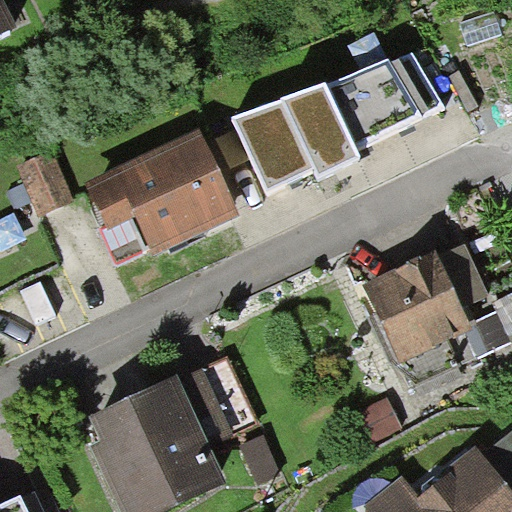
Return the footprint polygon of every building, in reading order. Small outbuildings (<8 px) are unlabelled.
[(0,0),(0,30),(14,23),(1,0),(0,0)] [(411,53),(237,118),(269,189),(315,170),(317,176),(349,162),(362,156),(358,146),(444,107),(411,53)] [(201,140),(95,191),(135,273),(241,222),(201,140)] [(58,151),(26,165),(48,214),(80,200),(58,151)] [(439,252),(364,287),(398,362),(474,327),(464,305),(487,294),(465,246),(442,257),(439,252)] [(181,382),(81,430),(120,511),(176,511),(231,486),(181,382)] [(511,433),(483,456),(509,490),(511,492),(511,433)] [(405,479),(366,509),(368,511),(511,511),(511,492),(509,490),(483,456),(478,449),(443,476),(448,481),(422,501),(405,479)]
